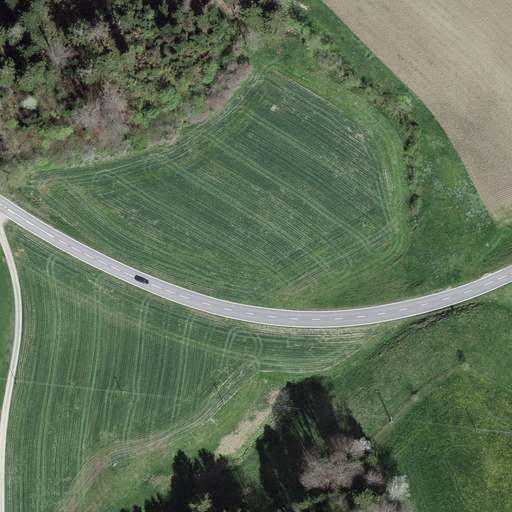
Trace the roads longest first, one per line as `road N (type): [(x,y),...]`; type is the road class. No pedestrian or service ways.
road 1 (tertiary): [(511,274),(403,311),(312,321),(263,317),(135,279),(0,203)]
road 2 (track): [(0,228),(18,311),(1,511)]
